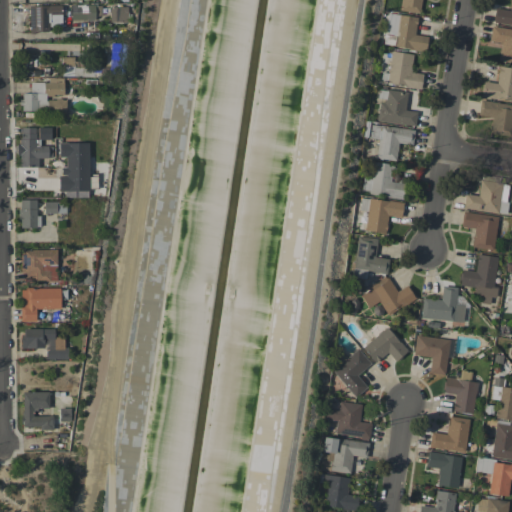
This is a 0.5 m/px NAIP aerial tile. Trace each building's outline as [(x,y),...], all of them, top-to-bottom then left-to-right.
[(400,0),(399,10),(419,13),(420,0),(400,0)] [(493,23),(511,25),(511,0),(510,10),(495,8),(493,23)] [(127,3),(110,3),(110,21),(127,22),(127,3)] [(28,6),(29,32),(49,32),(48,27),(61,26),(61,5),(28,6)] [(427,36),(415,34),(417,17),(387,13),(383,45),(426,50),(427,36)] [(511,61),(511,30),(491,28),(489,41),(500,42),(498,60),(511,61)] [(413,54),(391,51),(386,84),(420,89),(422,73),(410,71),(413,54)] [(74,57),(61,57),(61,76),(82,76),(82,67),(74,68),(74,57)] [(511,67),(499,66),(496,83),(484,81),(482,96),(511,100),(511,67)] [(63,78),(47,78),(47,82),(30,82),(30,93),(22,93),(21,111),(65,112),(65,99),(46,99),(46,95),(62,95),(63,78)] [(416,112),(405,110),(407,92),(387,89),(385,103),(379,102),(377,121),(414,126),(416,112)] [(511,125),(511,104),(480,101),(478,115),(491,117),(489,131),(511,134),(511,125)] [(414,129),(371,125),(369,138),(378,139),(376,158),(396,160),(398,143),(412,145),(414,129)] [(50,139),(50,127),(38,127),(38,140),(50,139)] [(37,128),(19,128),(18,167),(37,167),(38,158),(51,158),(52,146),(36,145),(37,128)] [(88,142),(59,143),(59,157),(65,157),(65,168),(59,168),(60,191),(89,190),(88,142)] [(403,198),(405,183),(391,182),(393,164),(368,161),(364,194),(403,198)] [(463,208),(505,214),(509,184),(479,180),(478,195),(465,194),(463,208)] [(403,203),(369,198),(364,230),(385,233),(388,215),(401,217),(403,203)] [(36,200),(18,199),(18,227),(39,228),(39,216),(35,216),(36,200)] [(493,249),(497,216),(462,212),(461,227),(474,228),(472,247),(493,249)] [(354,276),(366,277),(366,272),(387,273),(388,258),(375,257),(376,238),(356,237),(354,276)] [(57,281),(56,249),(20,250),(21,273),(35,272),(35,282),(57,281)] [(459,285),(476,287),(474,302),(492,304),(494,287),(493,287),(497,256),(477,254),(475,271),(461,269),(459,285)] [(395,292),(387,278),(360,293),(367,308),(379,301),(386,315),(415,300),(407,285),(395,292)] [(456,287),(441,286),(441,299),(422,298),(421,319),(463,321),(464,305),(455,304),(456,287)] [(60,309),(60,288),(21,288),(21,321),(35,321),(36,308),(60,309)] [(407,350),(385,326),(362,347),(376,362),(387,352),(395,361),(407,350)] [(46,359),(66,359),(65,337),(54,337),(54,328),(21,329),(21,348),(45,347),(46,359)] [(449,340),(416,334),(413,354),(431,357),(428,372),(443,375),(449,340)] [(370,364),(358,348),(331,369),(354,397),(367,387),(356,375),(370,364)] [(477,382),(466,381),(467,371),(462,371),(461,378),(445,376),(443,392),(455,394),(452,411),(472,414),(477,382)] [(511,419),(511,387),(499,386),(496,418),(511,419)] [(52,415),(33,416),(33,409),(49,409),(48,391),(22,392),(23,428),(53,427),(52,415)] [(371,423),(359,421),(361,405),(327,400),(324,419),(337,421),(335,434),(369,439),(371,423)] [(469,419),(449,416),(446,434),(431,432),(428,447),(464,452),(469,419)] [(511,459),(511,425),(496,423),(490,456),(511,459)] [(368,442),(323,437),(322,451),(333,453),(331,471),(350,473),(352,455),(366,457),(368,442)] [(438,468),(437,486),(458,487),(460,455),(427,453),(426,467),(438,468)] [(507,496),(509,479),(511,479),(511,463),(476,459),(474,472),(490,473),(488,494),(507,496)] [(349,478),(319,473),(318,484),(327,485),(324,506),(356,511),(358,497),(347,495),(349,478)] [(418,511),(454,511),(452,511),(455,493),(435,490),(433,507),(419,505),(418,511)] [(506,511),(508,501),(478,497),(476,511),(482,511),(506,511)]
